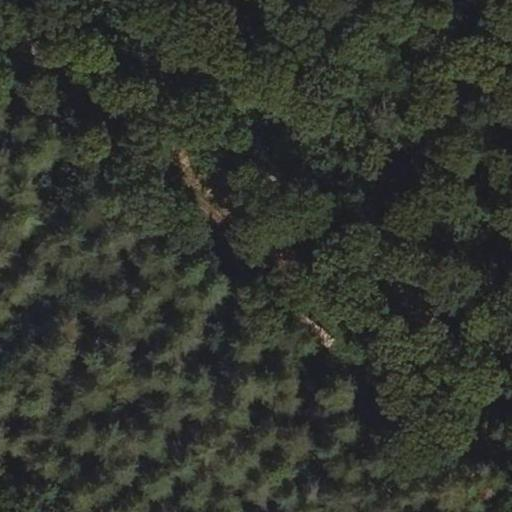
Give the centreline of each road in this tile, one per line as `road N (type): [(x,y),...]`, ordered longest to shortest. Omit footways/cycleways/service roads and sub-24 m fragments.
road 1 (track): [(0,25),(225,236),(379,347),(458,383),(511,393)]
road 2 (track): [(356,511),(379,347)]
